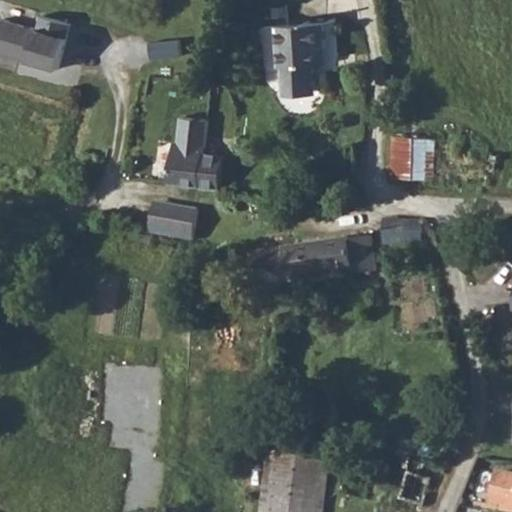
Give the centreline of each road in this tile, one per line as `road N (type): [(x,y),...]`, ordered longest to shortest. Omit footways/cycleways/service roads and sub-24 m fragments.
road 1 (unknown): [(385,193),(271,233),(174,193),(115,188),(131,109),(106,44)]
road 2 (unclassified): [(448,511),(475,452),(482,404),(450,262),(451,207)]
road 3 (unclassified): [(451,207),(385,193),(374,176),(380,127),(364,0)]
road 4 (residential): [(123,511),(146,377)]
